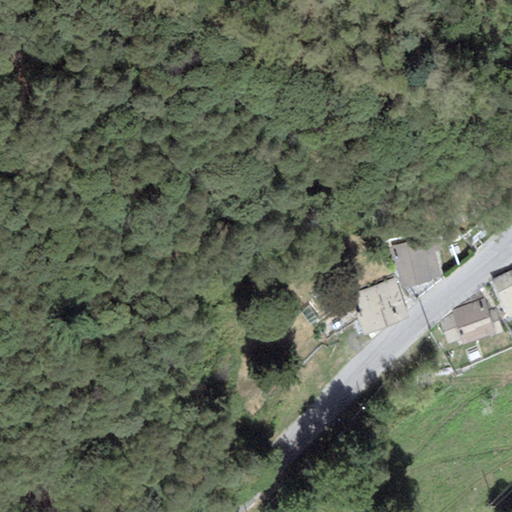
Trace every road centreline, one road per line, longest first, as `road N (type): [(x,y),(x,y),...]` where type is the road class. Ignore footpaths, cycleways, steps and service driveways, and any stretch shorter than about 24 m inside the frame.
road 1 (tertiary): [(230,511),(371,359),(511,235)]
road 2 (track): [(511,448),(389,477),(465,402),(511,378)]
road 3 (track): [(511,376),(338,394)]
